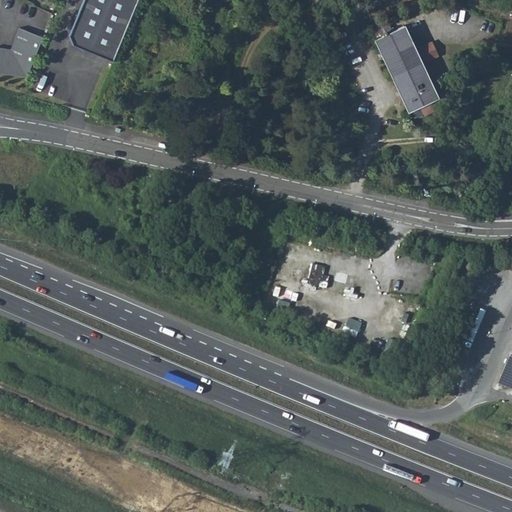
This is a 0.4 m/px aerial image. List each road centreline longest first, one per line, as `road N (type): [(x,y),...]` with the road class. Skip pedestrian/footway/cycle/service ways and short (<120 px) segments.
road 1 (trunk): [(0,298),(511,510)]
road 2 (unclassified): [(42,132),(416,217),(511,228)]
road 3 (trunk): [(281,384),(0,265)]
road 4 (trunk): [(511,477),(281,384)]
road 5 (trunk): [(465,400),(421,415),(281,384)]
road 6 (unknown): [(355,203),(377,121),(364,57)]
